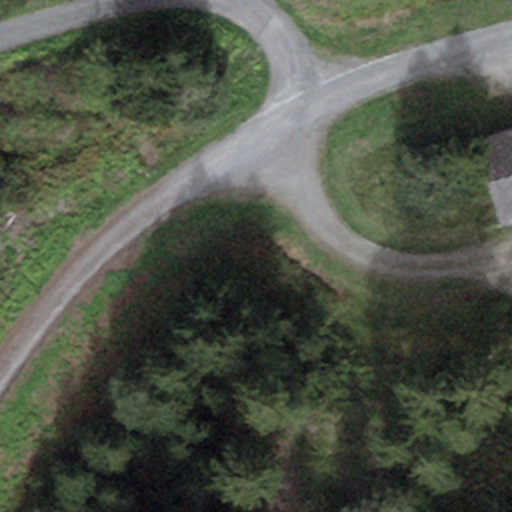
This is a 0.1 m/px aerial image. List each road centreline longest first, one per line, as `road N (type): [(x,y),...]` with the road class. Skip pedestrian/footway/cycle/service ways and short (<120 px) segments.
road 1 (track): [(0,381),(40,312),(121,228),(276,131)]
road 2 (track): [(276,131),(317,226),(373,262),(432,271),(488,258)]
road 3 (track): [(276,131),(445,55),(511,37)]
road 4 (track): [(276,131),(297,75),(269,25),(231,0)]
road 5 (track): [(128,0),(0,40)]
